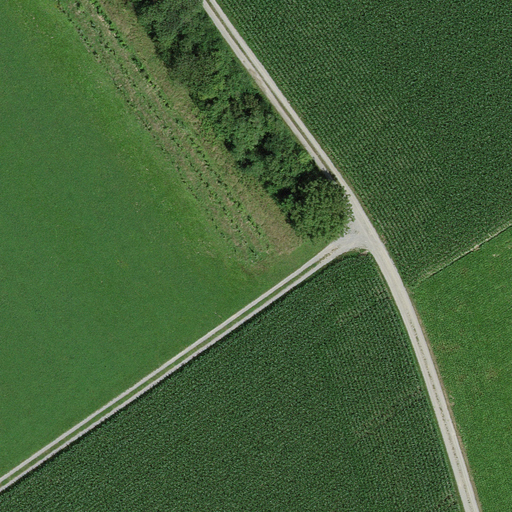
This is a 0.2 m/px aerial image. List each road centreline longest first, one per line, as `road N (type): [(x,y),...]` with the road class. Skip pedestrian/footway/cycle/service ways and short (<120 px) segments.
road 1 (track): [(473,511),(391,270),(208,0)]
road 2 (track): [(365,227),(0,484)]
